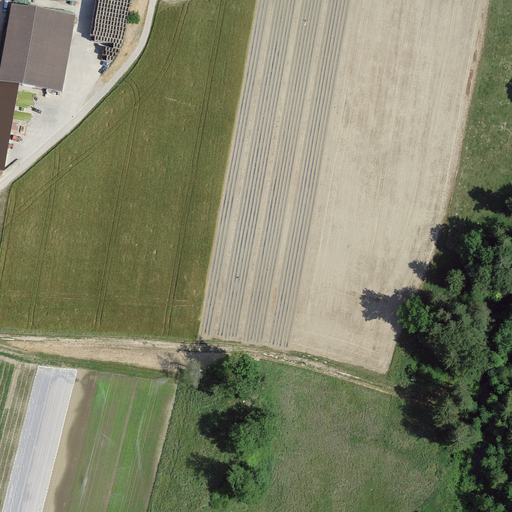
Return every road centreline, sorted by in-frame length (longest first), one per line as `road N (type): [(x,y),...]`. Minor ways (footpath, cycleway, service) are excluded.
road 1 (track): [(0,337),(233,349),(418,399)]
road 2 (track): [(0,347),(203,380),(241,399),(246,420),(228,484)]
